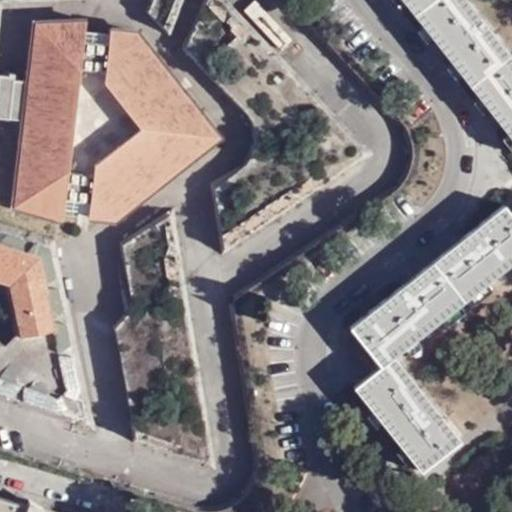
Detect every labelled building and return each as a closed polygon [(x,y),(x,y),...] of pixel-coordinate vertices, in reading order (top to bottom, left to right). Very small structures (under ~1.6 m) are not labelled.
[(0,0),(0,386),(73,412),(42,238),(0,221),(0,0)] [(486,108),(506,134),(511,141),(511,59),(466,0),(401,0),(404,3),(423,26),(431,37),(451,62),(461,74),(478,97),(486,108)] [(0,196),(48,213),(73,9),(22,12),(15,71),(10,112),(0,194),(0,196)] [(101,214),(208,132),(124,23),(101,20),(94,74),(131,122),(84,157),(77,211),(101,214)] [(426,41),(431,37),(423,26),(417,30),(426,41)] [(454,78),(461,74),(451,62),(446,67),(454,78)] [(0,66),(0,111),(10,112),(15,71),(2,70),(2,67),(0,66)] [(480,112),(486,108),(478,97),(472,102),(480,112)] [(511,147),(511,141),(506,134),(500,138),(509,150),(511,147)] [(405,453),(410,459),(419,471),(459,440),(394,356),(404,348),(415,339),(440,319),(458,305),(468,297),(485,283),(511,262),(511,261),(511,217),(502,206),(351,326),(381,367),(354,388),(373,412),(382,424),(405,453)] [(491,290),(485,283),(468,297),(474,303),(491,290)] [(458,305),(440,319),(446,326),(463,312),(458,305)] [(415,339),(404,348),(410,355),(421,346),(415,339)] [(376,427),(382,424),(373,412),(367,416),(376,427)] [(405,463),(410,459),(405,453),(400,456),(405,463)] [(65,511),(60,511),(0,493),(0,511),(65,511)]
